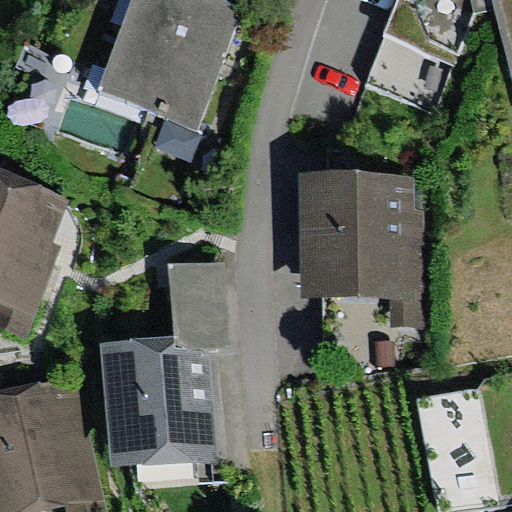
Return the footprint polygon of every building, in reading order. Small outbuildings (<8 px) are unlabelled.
[(137,0),(100,102),(193,136),(235,21),(177,0),(137,0)] [(511,0),(473,0),(478,17),(489,14),(511,97),(511,0)] [(303,199),(310,313),(413,307),(405,193),(303,199)] [(0,195),(0,318),(22,326),(59,215),(0,195)] [(111,367),(120,481),(213,474),(203,356),(222,354),(216,276),(165,280),(172,362),(111,367)] [(0,410),(0,511),(92,511),(65,395),(0,410)]
